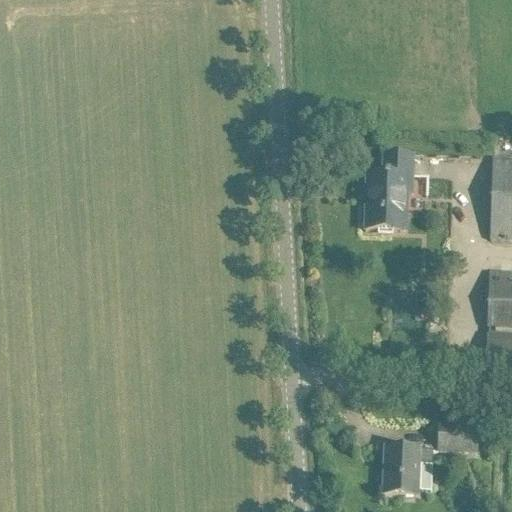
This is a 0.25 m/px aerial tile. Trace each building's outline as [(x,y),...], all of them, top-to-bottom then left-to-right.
[(365,233),(385,233),(402,234),(404,178),(411,178),(411,157),(403,157),(383,157),(383,178),(367,177),(365,233)] [(511,241),(511,159),(492,159),(489,241),(511,241)] [(511,273),(487,272),(483,392),(511,393),(511,273)] [(439,453),(478,455),(479,427),(440,426),(439,453)] [(383,497),(403,498),(417,499),(418,493),(431,493),(432,467),(432,452),(419,452),(385,450),(383,497)]
